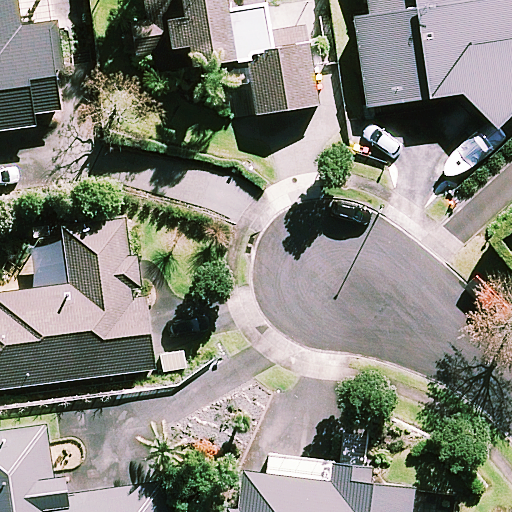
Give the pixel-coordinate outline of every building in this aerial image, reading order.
[(0,0),(0,127),(35,123),(34,111),(64,107),(55,29),(53,13),(16,18),(14,0),(0,0)] [(131,14),(137,55),(155,52),(157,67),(178,64),(175,46),(193,42),(196,60),(250,52),(259,111),(320,101),(308,22),(271,28),(266,0),(146,0),(148,11),(131,14)] [(511,109),(511,0),(370,0),(371,10),(358,11),(369,101),(466,90),(499,122),(511,109)] [(34,240),(39,283),(0,287),(0,386),(157,368),(148,295),(136,296),(126,215),(65,223),(67,236),(34,240)] [(54,477),(47,423),(0,429),(0,511),(168,511),(164,479),(73,491),(71,475),(54,477)] [(331,474),(248,465),(244,505),(227,504),(226,511),(411,511),(415,482),(373,478),(374,460),(333,456),(331,474)]
